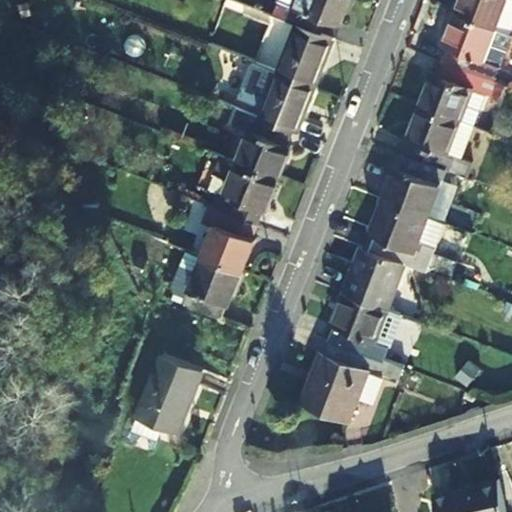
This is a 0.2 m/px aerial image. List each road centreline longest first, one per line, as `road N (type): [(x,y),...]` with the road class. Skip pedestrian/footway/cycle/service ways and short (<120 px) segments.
road 1 (residential): [(212,507),(406,0)]
road 2 (residential): [(212,507),(511,423)]
